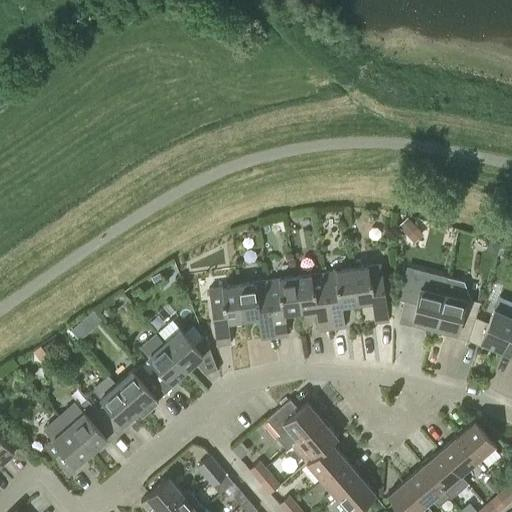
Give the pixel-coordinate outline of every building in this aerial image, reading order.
[(414,225),(406,217),(398,224),(405,233),(414,225)] [(489,240),(487,246),(490,251),(496,253),(499,243),(489,240)] [(375,322),(390,320),(381,263),(352,267),(357,302),(372,300),(375,322)] [(357,302),(352,267),(323,271),(332,329),(345,327),(342,304),(357,302)] [(323,271),(296,275),(301,310),(314,308),(317,331),(332,329),(323,271)] [(163,279),(159,273),(151,278),(155,283),(163,279)] [(301,310),(296,275),(267,279),(275,337),(288,335),(285,312),(301,310)] [(446,278),(443,293),(434,327),(455,332),(454,336),(467,340),(475,316),(475,317),(476,313),(479,304),(471,302),(464,282),(446,278)] [(267,279),(238,283),(243,318),(257,316),(260,339),(275,337),(267,279)] [(243,318),(238,283),(209,288),(217,345),(231,343),(228,320),(243,318)] [(434,327),(443,293),(420,287),(416,302),(404,299),(398,322),(411,325),(412,321),(434,327)] [(475,316),(467,340),(479,345),(481,341),(501,350),(511,325),(511,315),(494,308),(488,322),(475,317),(475,316)] [(88,331),(81,322),(73,328),(80,337),(88,331)] [(511,325),(501,350),(511,354),(511,325)] [(164,342),(187,369),(210,349),(205,336),(194,345),(180,328),(164,342)] [(156,333),(140,346),(158,367),(155,370),(147,360),(141,365),(165,392),(175,384),(172,381),(187,369),(164,342),(156,333)] [(54,337),(42,346),(50,355),(61,346),(54,337)] [(165,392),(141,365),(133,371),(132,370),(116,383),(139,410),(142,414),(158,400),(157,399),(165,392)] [(139,410),(116,383),(107,374),(92,388),(104,402),(96,409),(117,434),(126,426),(124,423),(139,410)] [(308,400),(299,407),(290,397),(266,417),(281,435),(277,438),(286,448),(291,444),(323,418),(308,400)] [(70,403),(58,413),(67,425),(91,451),(106,438),(108,441),(117,434),(96,409),(87,399),(79,405),(83,411),(80,414),(70,403)] [(67,425),(58,413),(42,427),(52,438),(43,446),(69,475),(78,467),(76,464),(91,451),(67,425)] [(338,435),(323,418),(291,444),(305,461),(306,460),(312,455),(313,455),(331,440),(332,441),(338,435)] [(458,434),(478,458),(479,457),(487,466),(500,455),(492,446),(496,443),(476,419),(458,434)] [(0,434),(0,462),(14,451),(0,434)] [(478,458),(458,434),(440,449),(461,473),(478,458)] [(312,455),(306,460),(322,478),(346,458),(332,441),(331,440),(313,455),(312,455)] [(468,481),(461,473),(440,449),(423,464),(449,495),(451,496),(468,481)] [(218,464),(210,454),(199,463),(199,469),(204,475),(211,469),(218,464)] [(346,458),(322,478),(331,489),(323,496),(328,502),(336,495),(360,475),(346,458)] [(254,475),(265,466),(259,460),(249,469),(254,475)] [(211,469),(204,475),(212,484),(226,473),(218,464),(211,469)] [(449,495),(423,464),(405,479),(425,503),(430,499),(436,506),(449,495)] [(265,466),(254,475),(260,483),(271,473),(265,466)] [(353,511),(376,493),(360,475),(336,495),(350,511),(353,511)] [(151,511),(160,511),(183,493),(168,476),(140,500),(151,511)] [(414,511),(425,503),(405,479),(388,494),(403,511),(414,511)] [(511,485),(510,482),(503,488),(511,499),(511,485)] [(505,505),(511,499),(503,488),(496,494),(505,505)] [(241,504),(247,498),(239,489),(233,494),(241,504)] [(183,493),(160,511),(197,511),(198,511),(203,507),(195,497),(190,501),(183,493)] [(284,510),(294,501),(289,494),(278,504),(284,510)] [(492,511),(495,511),(502,507),(494,497),(486,504),(492,511)] [(251,511),(256,508),(247,498),(241,504),(247,511),(251,511)] [(294,501),(284,510),(285,511),(296,511),(301,508),(294,501)]
